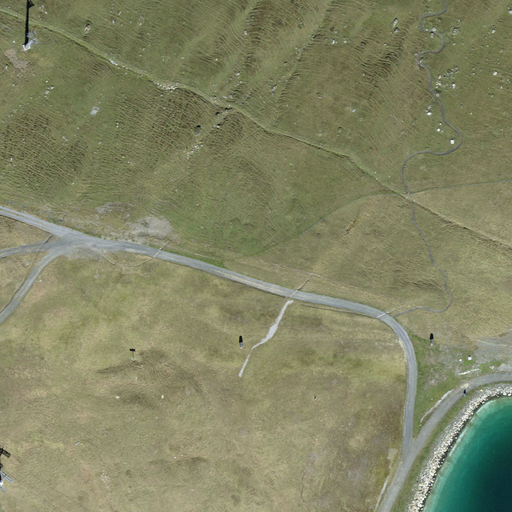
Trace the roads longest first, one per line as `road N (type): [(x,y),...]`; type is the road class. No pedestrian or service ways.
road 1 (track): [(383,511),(408,453),(409,410),(407,354),(397,329),(378,314),(142,248),(68,238),(0,210)]
road 2 (track): [(408,453),(465,388),(511,377)]
